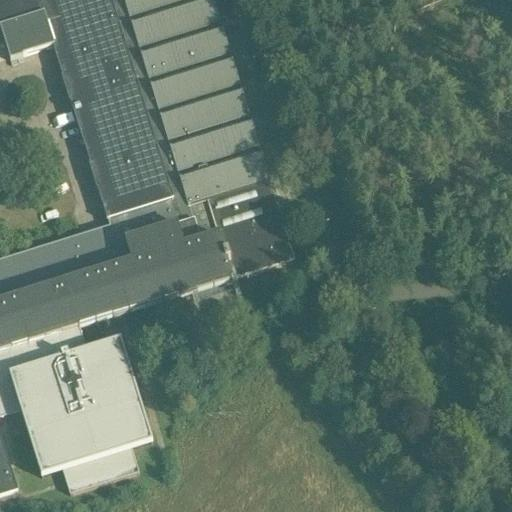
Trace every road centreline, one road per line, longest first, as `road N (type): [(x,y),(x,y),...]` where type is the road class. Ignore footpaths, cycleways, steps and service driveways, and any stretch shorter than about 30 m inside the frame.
road 1 (residential): [(343,299),(251,0)]
road 2 (unclassified): [(511,291),(343,299)]
